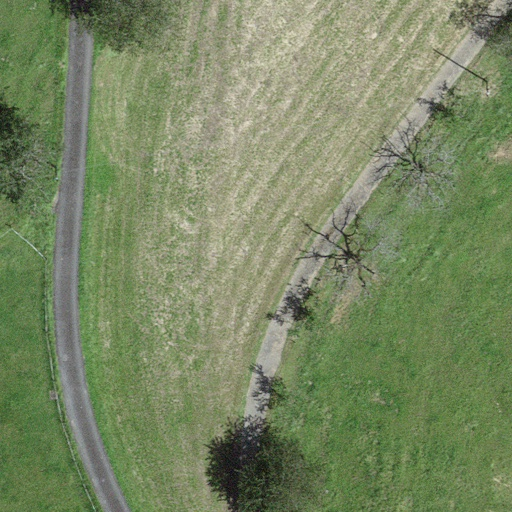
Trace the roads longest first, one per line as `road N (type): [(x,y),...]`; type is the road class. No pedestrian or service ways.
road 1 (track): [(503,0),(391,119),(330,230),(270,374),(244,511)]
road 2 (unclassified): [(120,511),(74,391),(66,319),(86,0)]
